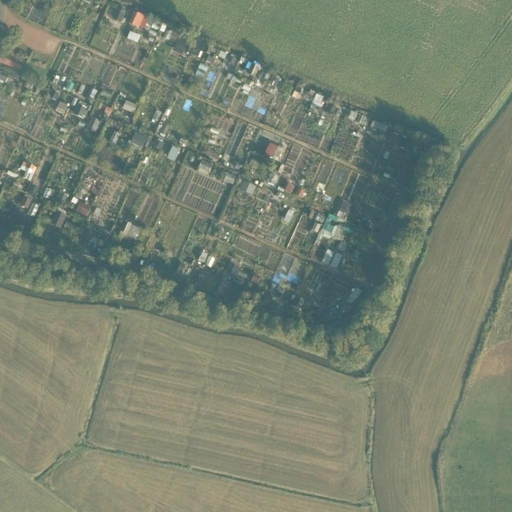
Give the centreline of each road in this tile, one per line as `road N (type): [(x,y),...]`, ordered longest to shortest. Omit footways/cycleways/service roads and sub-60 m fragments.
road 1 (track): [(411,194),(2,13)]
road 2 (track): [(0,125),(370,289)]
